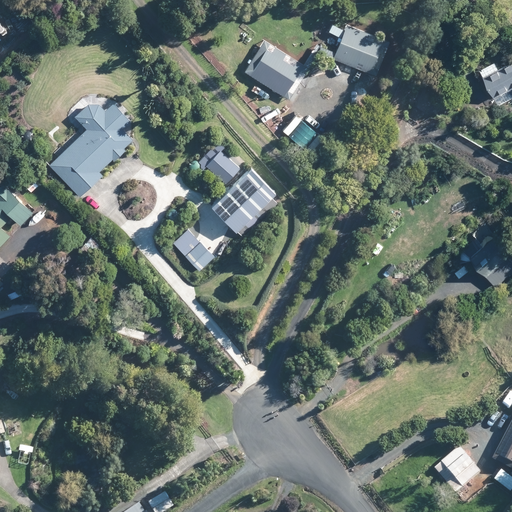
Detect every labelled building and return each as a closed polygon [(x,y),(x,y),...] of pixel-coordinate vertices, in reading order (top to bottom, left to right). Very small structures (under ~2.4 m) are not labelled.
[(335,58),(376,75),(389,41),(348,25),(335,58)] [(253,75),(290,99),(310,69),(273,44),(271,47),(257,68),(253,75)] [(483,70),(500,104),(511,98),(511,64),(501,70),(497,63),(494,64),(483,70)] [(125,129),(132,122),(133,121),(116,102),(107,111),(100,104),(95,108),(90,104),(77,117),(88,129),(54,162),(84,194),(104,175),(101,172),(114,159),(116,160),(127,150),(125,148),(134,140),(132,137),(125,129)] [(328,131),(323,125),(308,138),(313,144),(328,131)] [(230,157),(221,150),(213,160),(221,167),(230,157)] [(239,231),(278,193),(254,168),(247,175),(215,206),(239,231)] [(0,247),(13,235),(3,226),(14,215),(23,224),(35,212),(6,183),(0,188),(0,286),(4,283),(0,278),(0,247)] [(474,257),(499,286),(511,274),(511,244),(508,240),(506,242),(500,235),(498,236),(487,223),(476,232),(488,245),(474,257)] [(215,256),(189,229),(174,243),(200,270),(215,256)] [(506,293),(511,290),(511,280),(502,286),(506,293)] [(511,425),(495,458),(511,466),(511,425)] [(444,460),(465,486),(483,470),(462,445),(444,460)] [(502,483),(511,490),(511,481),(507,477),(502,483)] [(164,511),(174,507),(167,493),(149,503),(153,511),(164,511)]
